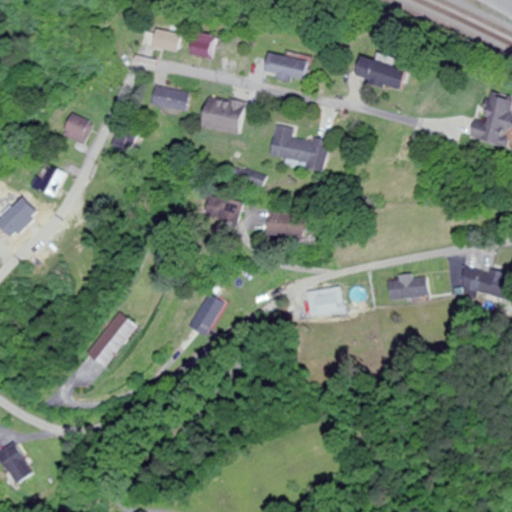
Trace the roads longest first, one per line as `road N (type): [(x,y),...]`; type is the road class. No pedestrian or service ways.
road 1 (residential): [(0,399),(77,435),(108,427),(238,336),(292,280),(511,242)]
road 2 (residential): [(0,289),(67,219),(93,158),(152,65),(412,121)]
road 3 (residential): [(238,336),(149,511)]
road 4 (residential): [(311,275),(256,202),(155,204)]
